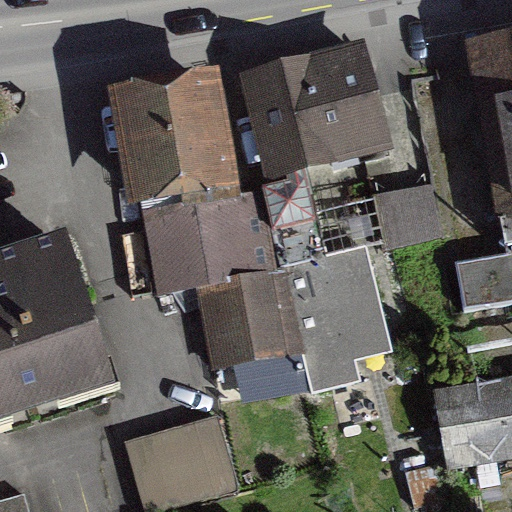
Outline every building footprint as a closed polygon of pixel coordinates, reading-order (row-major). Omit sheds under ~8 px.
[(303,168),(356,158),(355,154),(384,146),(360,55),(255,83),(281,174),(287,172),(295,202),(311,197),(303,168)] [(511,59),(489,64),(499,123),(483,128),(508,255),(454,265),(463,313),(511,303),(511,383),(434,397),(447,468),(511,456),(511,59)] [(225,175),(208,88),(123,103),(136,178),(146,176),(167,294),(201,288),(215,368),(302,351),(283,271),(256,276),(236,178),(238,172),(225,175)] [(374,200),(386,252),(441,238),(431,188),(374,200)] [(0,415),(107,382),(64,246),(0,265),(0,415)] [(312,392),(359,380),(348,335),(385,326),(366,248),(282,268),(283,271),(302,351),(312,392)] [(146,511),(164,511),(238,492),(233,473),(142,498),(146,511)] [(0,511),(28,511),(24,495),(0,502),(0,511)]
